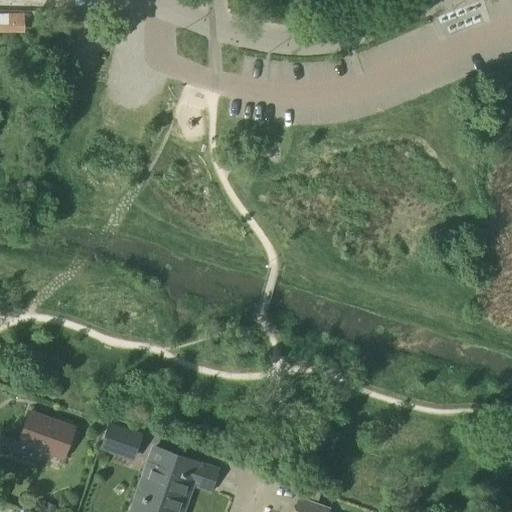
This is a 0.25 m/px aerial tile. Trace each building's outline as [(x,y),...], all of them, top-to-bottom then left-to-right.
[(0,33),(23,33),(23,15),(0,15),(0,33)] [(63,459),(73,428),(29,412),(18,442),(3,437),(0,445),(0,448),(25,458),(29,447),(63,459)] [(132,462),(141,435),(107,423),(98,450),(132,462)] [(148,485),(138,511),(181,511),(191,484),(210,490),(216,471),(196,464),(196,463),(182,458),(181,462),(169,458),(171,454),(154,448),(141,483),(148,485)] [(326,511),(327,510),(298,499),(294,511),(326,511)]
